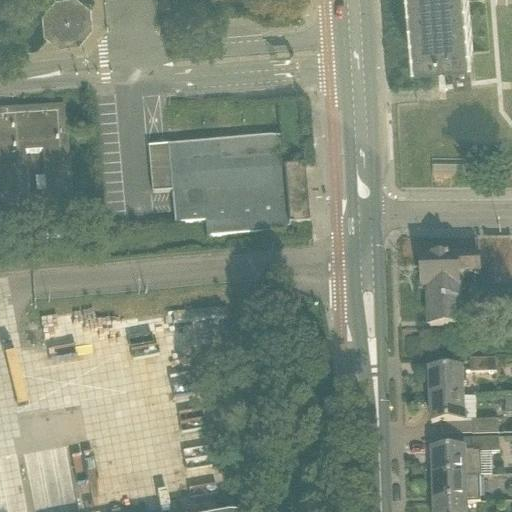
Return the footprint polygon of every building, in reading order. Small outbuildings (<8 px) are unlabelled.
[(46,0),(39,10),(41,30),(57,42),(77,40),(90,24),(87,4),(82,0),(46,0)] [(511,0),(411,0),(417,59),(470,54),(470,53),(473,53),(473,52),(469,52),(468,38),(472,38),(472,37),(468,37),(467,24),(470,23),(470,22),(467,22),(466,9),(469,9),(469,7),(466,8),(464,0),(511,0)] [(20,111),(21,116),(6,117),(6,112),(0,112),(0,244),(75,238),(63,107),(20,111)] [(285,169),(282,138),(148,150),(152,195),(172,193),(175,226),(205,223),(206,240),(285,232),(285,228),(290,228),(285,169)] [(285,169),(290,228),(309,226),(304,167),(285,169)] [(481,276),(480,262),(422,264),(423,280),(422,280),(421,281),(420,282),(420,283),(420,290),(421,291),(421,292),(422,292),(430,292),(430,298),(460,297),(460,291),(475,290),(475,276),(481,276)] [(502,332),(511,332),(511,315),(509,316),(509,295),(501,295),(502,332)] [(430,298),(431,332),(473,330),(473,319),(461,319),(460,297),(430,298)] [(497,362),(471,363),(471,376),(497,376),(497,362)] [(467,374),(431,375),(432,402),(466,401),(465,386),(467,386),(467,374)] [(466,401),(432,402),(432,427),(441,427),(467,426),(466,401)] [(500,437),(499,423),(476,424),(472,424),(473,426),(473,438),(500,437)] [(473,454),(433,455),(434,482),(482,480),(481,456),(500,455),(499,441),(473,442),(473,454)] [(470,481),(434,482),(435,507),(467,506),(469,506),(482,505),(481,480),(470,481)]
